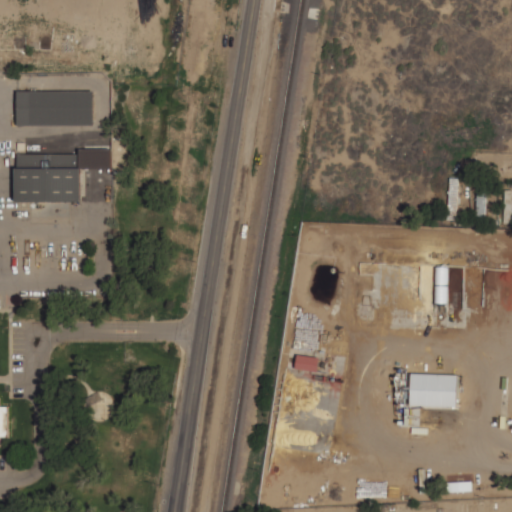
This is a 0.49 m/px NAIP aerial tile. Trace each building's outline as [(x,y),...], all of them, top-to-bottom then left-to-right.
[(18,124),(94,124),(94,90),(18,90),(18,124)] [(82,152),(17,152),(17,200),(82,200),(82,152)] [(486,185),(478,185),(476,217),(485,217),(486,185)] [(319,371),(320,356),(298,354),(297,369),(319,371)] [(459,374),(412,373),(412,405),(458,406),(459,374)] [(0,444),(1,445),(1,435),(8,435),(9,405),(1,405),(1,397),(0,396),(0,444)]
